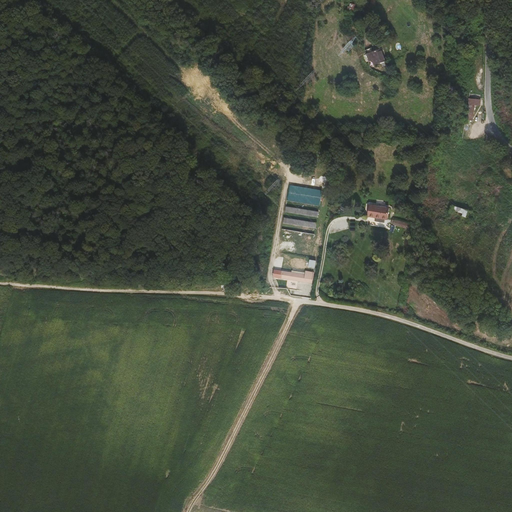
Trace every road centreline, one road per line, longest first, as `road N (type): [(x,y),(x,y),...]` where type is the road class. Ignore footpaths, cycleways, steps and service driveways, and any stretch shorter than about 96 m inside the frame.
road 1 (track): [(188,511),(298,300),(0,280)]
road 2 (unclassified): [(298,300),(368,310),(511,355)]
road 3 (unclassified): [(487,0),(487,118),(511,151)]
